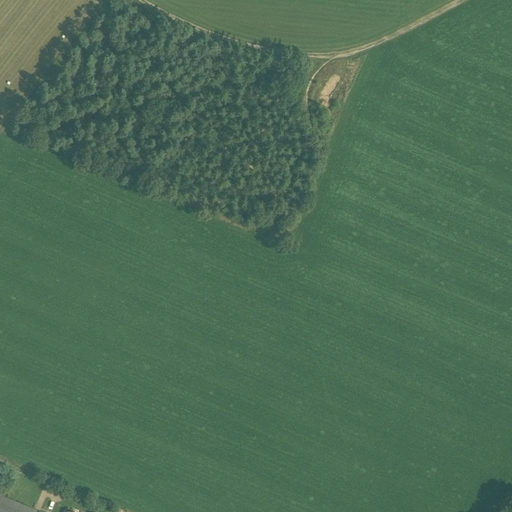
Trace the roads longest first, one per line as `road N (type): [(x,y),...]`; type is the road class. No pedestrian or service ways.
road 1 (track): [(330,58),(268,50),(169,15)]
road 2 (track): [(477,0),(360,53),(330,58)]
